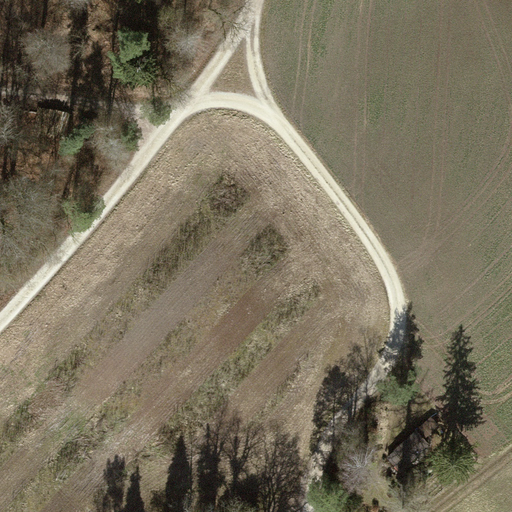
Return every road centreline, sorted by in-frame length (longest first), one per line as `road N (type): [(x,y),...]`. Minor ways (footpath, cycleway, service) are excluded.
road 1 (track): [(301,511),(311,484),(404,345),(399,282),(276,104),(253,14)]
road 2 (track): [(253,14),(0,317)]
road 3 (track): [(171,113),(54,99),(0,76)]
